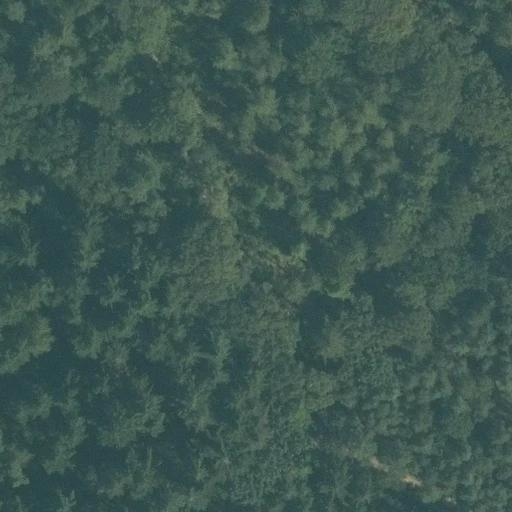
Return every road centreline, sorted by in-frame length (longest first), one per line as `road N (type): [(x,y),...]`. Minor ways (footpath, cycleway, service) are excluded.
road 1 (track): [(126,0),(223,233),(249,341),(277,400),(311,431),(461,511)]
road 2 (track): [(289,416),(172,511)]
